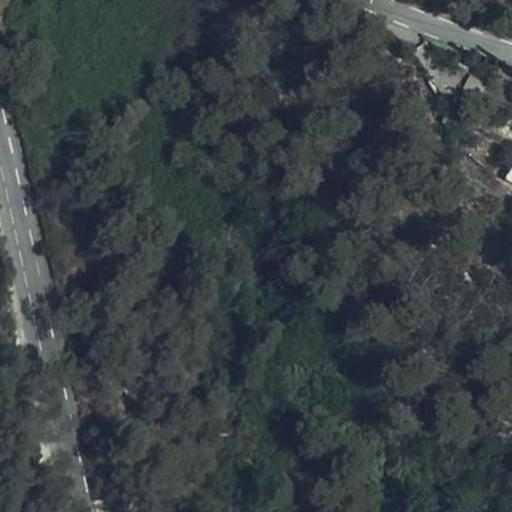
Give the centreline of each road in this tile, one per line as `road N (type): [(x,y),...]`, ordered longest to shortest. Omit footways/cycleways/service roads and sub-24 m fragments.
road 1 (tertiary): [(91,511),(0,152)]
road 2 (tertiary): [(350,0),(511,64)]
